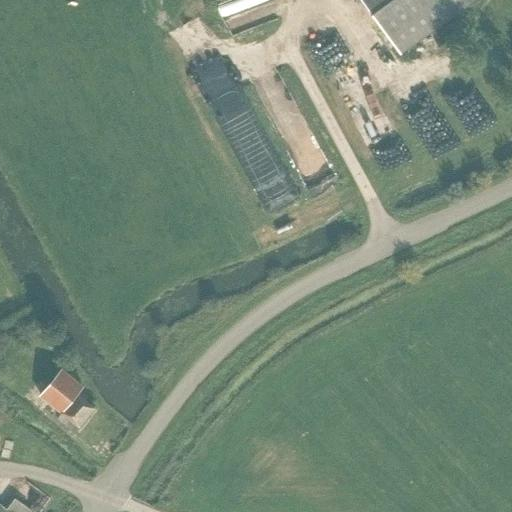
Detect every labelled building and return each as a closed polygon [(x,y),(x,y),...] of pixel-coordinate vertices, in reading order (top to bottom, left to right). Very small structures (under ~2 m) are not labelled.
[(218,0),(233,33),(273,16),(266,0),(218,0)] [(511,0),(362,0),(401,54),(475,0),(511,0)] [(61,369),(39,396),(61,413),(78,428),(94,408),(76,394),(83,386),(61,369)] [(78,428),(61,413),(56,419),(74,433),(78,428)] [(0,511),(30,511),(32,511),(15,499),(7,509),(0,503),(0,511)]
